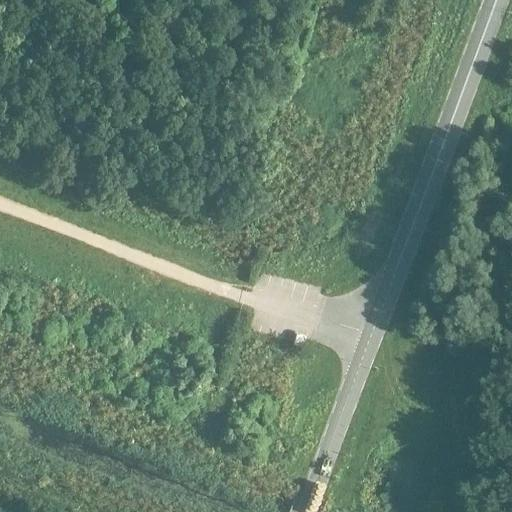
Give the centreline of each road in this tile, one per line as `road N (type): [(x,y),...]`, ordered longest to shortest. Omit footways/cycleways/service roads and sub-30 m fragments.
road 1 (tertiary): [(370,340),(499,0)]
road 2 (track): [(247,298),(0,207)]
road 3 (tertiary): [(307,511),(370,340)]
road 4 (unclassified): [(370,340),(247,298)]
